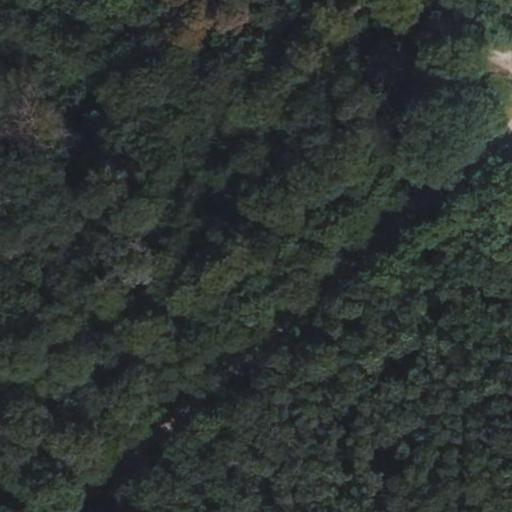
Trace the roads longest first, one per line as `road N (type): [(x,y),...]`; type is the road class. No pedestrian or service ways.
road 1 (track): [(70,511),(511,134)]
road 2 (unknown): [(306,0),(511,65)]
